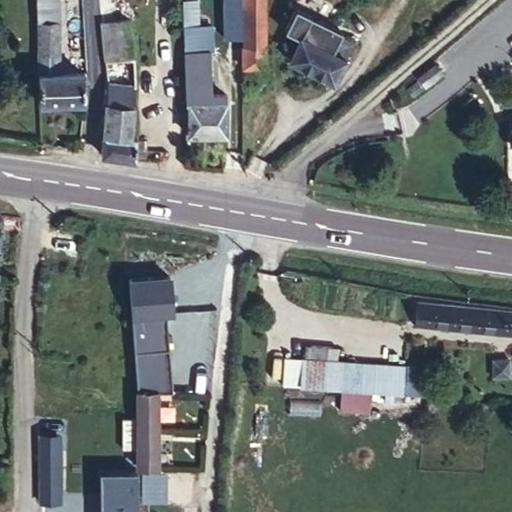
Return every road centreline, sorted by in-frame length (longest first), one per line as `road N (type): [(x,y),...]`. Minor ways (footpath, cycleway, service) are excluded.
road 1 (primary): [(511,257),(39,180)]
road 2 (unknown): [(279,220),(310,156),(499,0)]
road 3 (unknown): [(209,489),(239,213)]
